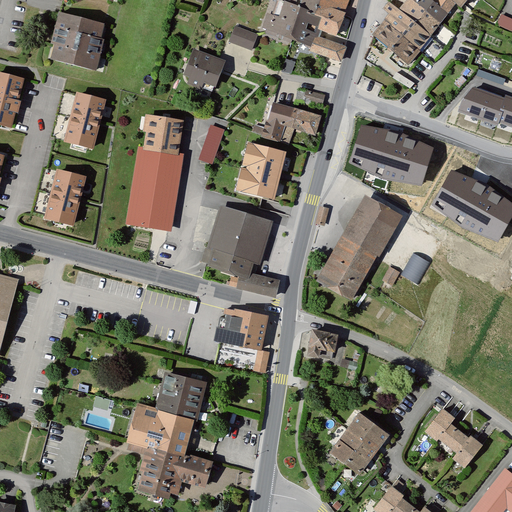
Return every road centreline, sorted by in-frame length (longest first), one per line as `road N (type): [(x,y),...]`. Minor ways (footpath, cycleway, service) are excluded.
road 1 (unclassified): [(0,232),(291,309)]
road 2 (unclassified): [(511,428),(408,360),(290,319)]
road 3 (tertiary): [(291,309),(341,95)]
road 4 (residential): [(341,95),(511,153)]
road 5 (tertiary): [(263,494),(290,319)]
